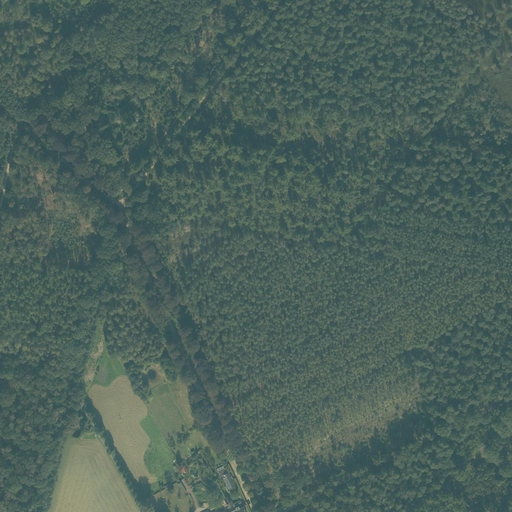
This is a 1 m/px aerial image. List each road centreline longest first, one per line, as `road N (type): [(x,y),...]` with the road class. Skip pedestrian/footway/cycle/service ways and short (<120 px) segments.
road 1 (track): [(121,205),(143,212),(249,447),(300,488),(312,511)]
road 2 (track): [(121,205),(256,511)]
road 3 (track): [(121,205),(196,165),(255,112),(280,69),(315,49),(345,0)]
road 4 (secondary): [(277,511),(511,394)]
road 5 (track): [(121,205),(279,0)]
road 6 (track): [(19,124),(121,205)]
